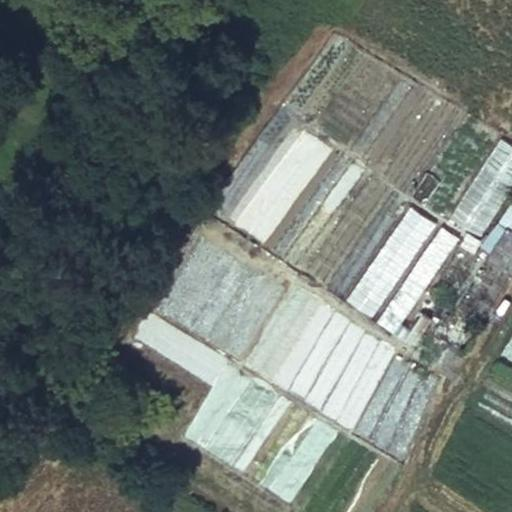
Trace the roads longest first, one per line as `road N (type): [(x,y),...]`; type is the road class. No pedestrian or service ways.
road 1 (track): [(472,511),(443,494),(433,449),(474,372)]
road 2 (track): [(31,0),(29,89),(0,136)]
